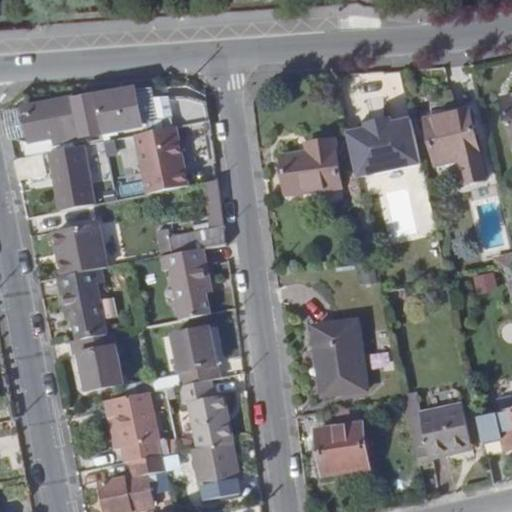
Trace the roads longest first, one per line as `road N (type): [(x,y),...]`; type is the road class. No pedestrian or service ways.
road 1 (residential): [(288,511),(227,53)]
road 2 (residential): [(59,511),(0,214)]
road 3 (residential): [(227,53),(511,23)]
road 4 (residential): [(0,68),(227,53)]
